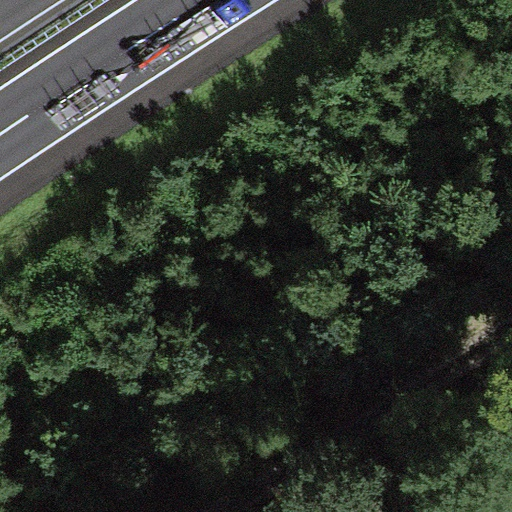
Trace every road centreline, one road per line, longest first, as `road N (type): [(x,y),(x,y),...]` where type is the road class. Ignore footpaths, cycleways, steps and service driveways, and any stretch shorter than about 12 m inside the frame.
road 1 (track): [(218,511),(511,326)]
road 2 (motorway): [(0,134),(206,0)]
